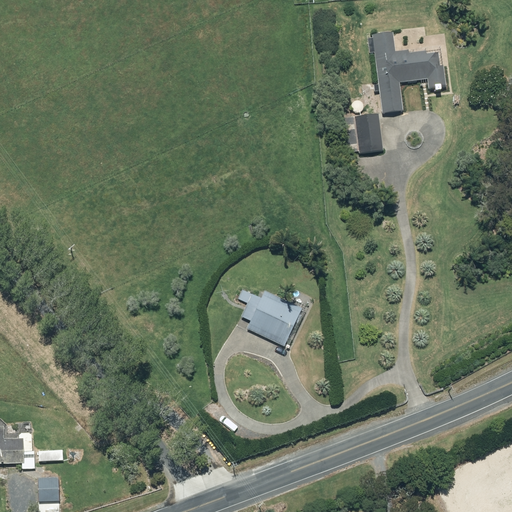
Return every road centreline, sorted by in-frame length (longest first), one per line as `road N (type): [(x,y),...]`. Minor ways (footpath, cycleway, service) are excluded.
road 1 (unclassified): [(230,494),(214,466),(0,227)]
road 2 (tertiary): [(230,494),(511,382)]
